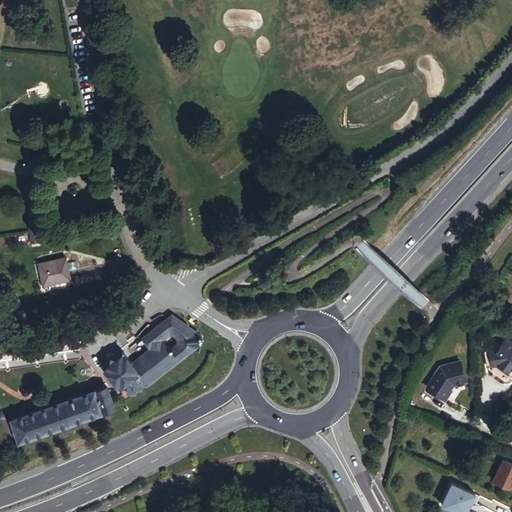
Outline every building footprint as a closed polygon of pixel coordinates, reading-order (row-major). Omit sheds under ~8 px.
[(29,243),(41,243),(41,221),(29,221),(29,243)] [(71,255),(44,262),(50,285),(77,278),(71,255)] [(185,350),(198,342),(201,339),(199,338),(202,336),(199,334),(200,333),(170,311),(140,334),(148,345),(137,354),(141,377),(156,367),(177,355),(185,350)] [(116,354),(133,356),(133,354),(126,345),(118,351),(112,350),(110,357),(103,362),(118,386),(127,378),(115,377),(116,370),(111,369),(116,354)] [(503,371),(508,370),(511,373),(511,348),(508,355),(493,357),(496,373),(503,371)] [(141,377),(142,386),(143,385),(164,369),(171,364),(186,351),(185,350),(177,355),(156,367),(141,377)] [(140,393),(142,386),(141,377),(137,354),(135,356),(133,356),(116,354),(111,369),(116,370),(115,377),(127,378),(135,373),(137,375),(136,380),(132,379),(131,384),(134,385),(133,391),(140,393)] [(453,382),(466,379),(460,359),(441,364),(427,384),(445,397),(452,387),(450,386),(453,382)] [(108,381),(54,400),(13,414),(20,435),(30,432),(115,404),(108,381)] [(0,414),(0,430),(3,440),(8,439),(15,436),(8,411),(0,414)] [(511,487),(511,462),(505,460),(495,480),(511,487)] [(460,511),(468,511),(477,494),(453,483),(444,504),(460,511)]
